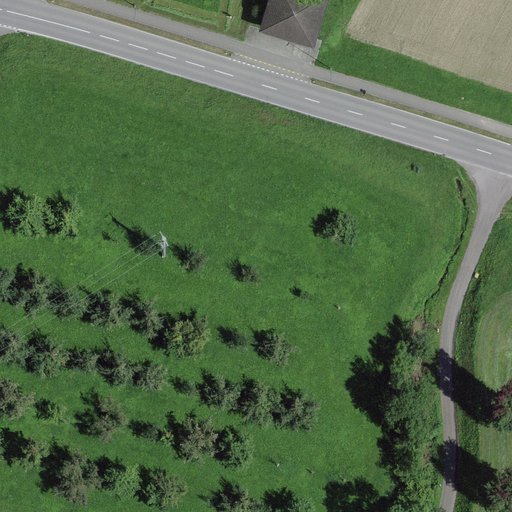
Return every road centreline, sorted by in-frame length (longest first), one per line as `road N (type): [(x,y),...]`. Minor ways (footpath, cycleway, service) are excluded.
road 1 (tertiary): [(0,10),(507,159)]
road 2 (unclassified): [(446,511),(452,319),(507,159)]
